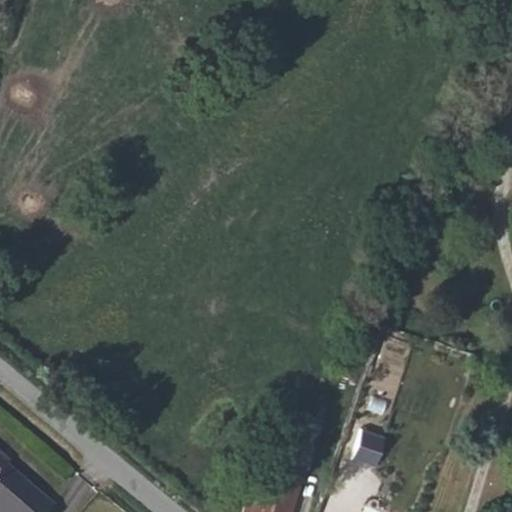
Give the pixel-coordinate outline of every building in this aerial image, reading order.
[(266,448),(307,461),(321,419),(281,406),(266,448)] [(349,454),(373,462),(383,432),(359,424),(349,454)] [(241,511),(289,511),(307,461),(266,448),(263,447),(241,511)] [(0,511),(51,511),(52,511),(7,468),(11,463),(0,453),(0,511)] [(368,510),(373,495),(358,489),(351,505),(368,510)]
